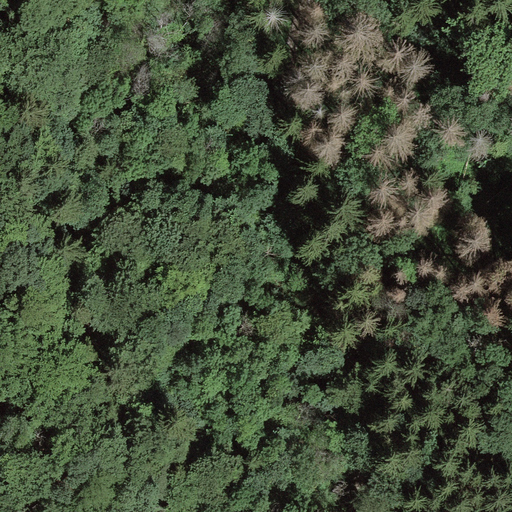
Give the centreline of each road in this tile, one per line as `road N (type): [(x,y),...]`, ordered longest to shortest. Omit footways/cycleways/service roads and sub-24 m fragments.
road 1 (track): [(365,511),(346,396),(271,119),(302,0)]
road 2 (track): [(235,0),(271,119)]
